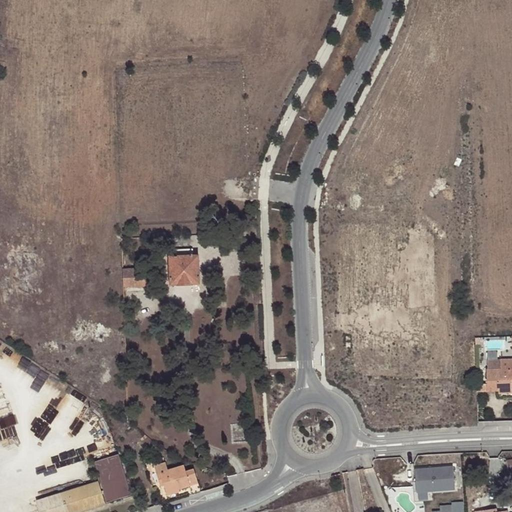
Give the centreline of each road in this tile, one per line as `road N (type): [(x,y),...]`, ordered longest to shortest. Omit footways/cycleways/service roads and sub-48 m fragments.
road 1 (residential): [(305,365),(303,189),(389,0)]
road 2 (residential): [(511,439),(381,446)]
